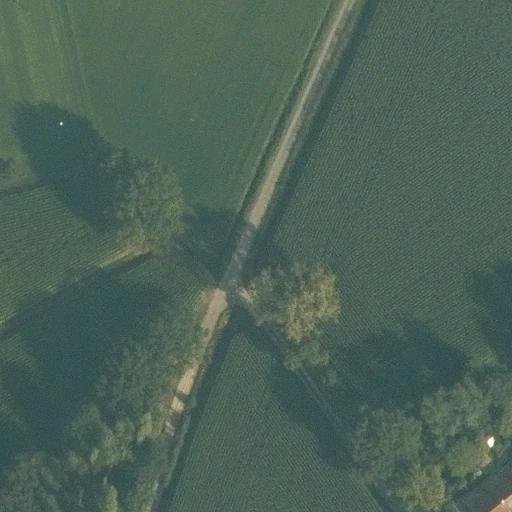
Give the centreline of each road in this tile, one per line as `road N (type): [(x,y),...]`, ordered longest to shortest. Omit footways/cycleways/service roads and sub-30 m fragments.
road 1 (track): [(141,511),(193,359),(364,0)]
road 2 (track): [(234,269),(407,511)]
